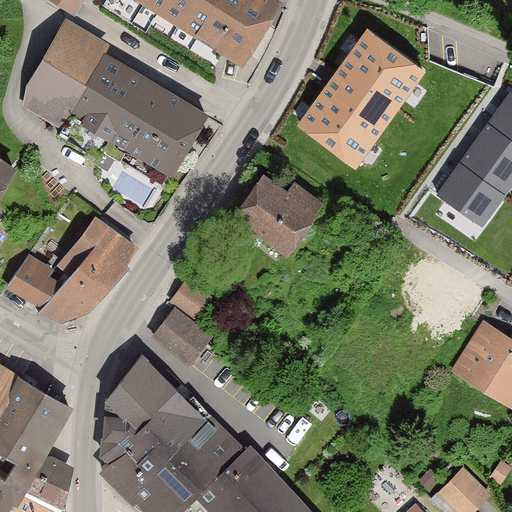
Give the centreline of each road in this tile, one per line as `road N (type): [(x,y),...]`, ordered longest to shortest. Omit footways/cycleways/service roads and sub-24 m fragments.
road 1 (tertiary): [(99,359),(115,321),(280,72),(310,0)]
road 2 (tertiary): [(84,511),(88,406),(99,359)]
road 3 (residential): [(511,51),(384,0)]
road 4 (residential): [(511,297),(406,229)]
